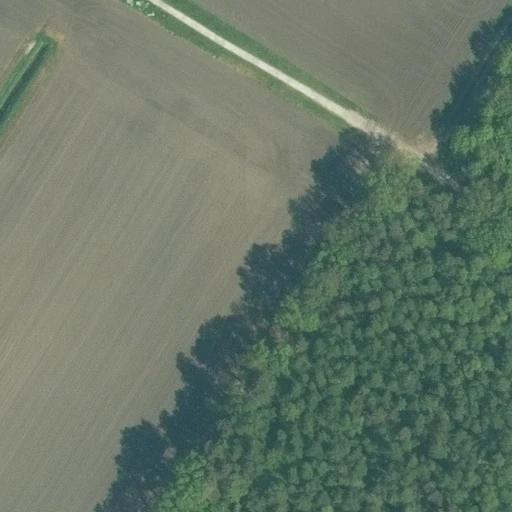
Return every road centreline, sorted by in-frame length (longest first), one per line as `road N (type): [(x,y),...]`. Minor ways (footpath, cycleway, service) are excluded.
road 1 (track): [(404,153),(171,511)]
road 2 (track): [(511,15),(420,161)]
